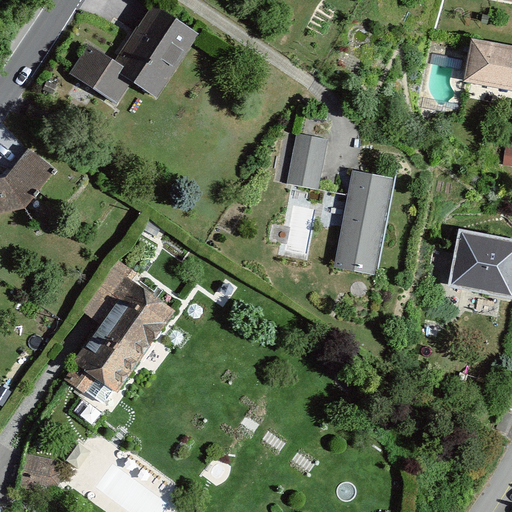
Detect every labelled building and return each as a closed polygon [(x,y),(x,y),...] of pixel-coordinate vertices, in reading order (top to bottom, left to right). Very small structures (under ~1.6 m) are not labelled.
[(113,67),(87,51),(70,79),(116,107),(131,84),(157,100),(195,37),(149,9),(113,67)] [(511,48),(471,40),(463,84),(511,93),(511,48)] [(326,141),(298,135),(287,187),(316,192),(326,141)] [(2,181),(0,181),(0,216),(25,210),(51,173),(24,158),(2,181)] [(393,178),(350,170),(332,272),(375,279),(393,178)] [(511,293),(511,244),(453,234),(443,289),(511,301),(511,293)] [(84,313),(100,323),(63,380),(88,397),(98,383),(120,397),(175,315),(133,287),(139,278),(117,263),(84,313)] [(63,466),(21,459),(15,493),(57,500),(63,466)]
